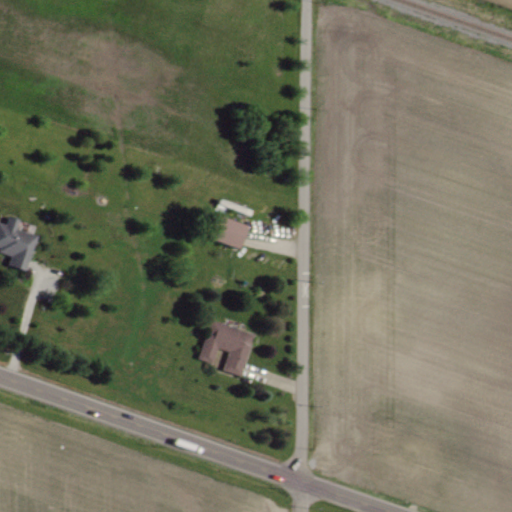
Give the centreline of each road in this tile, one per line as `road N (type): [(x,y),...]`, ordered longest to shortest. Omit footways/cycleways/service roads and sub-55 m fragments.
road 1 (residential): [(300,511),(305,0)]
road 2 (primary): [(397,511),(103,411)]
